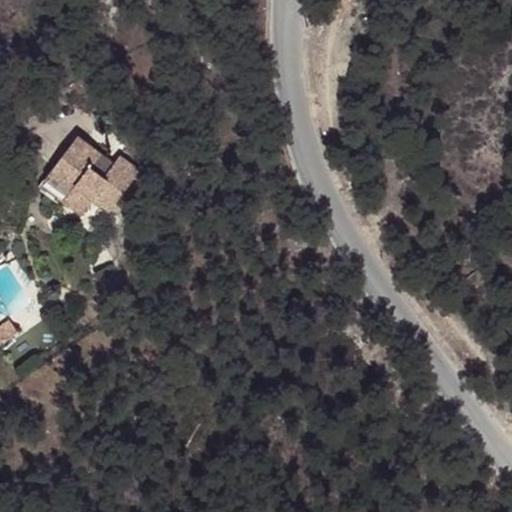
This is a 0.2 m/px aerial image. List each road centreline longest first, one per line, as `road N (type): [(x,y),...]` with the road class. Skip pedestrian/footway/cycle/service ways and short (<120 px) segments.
road 1 (unclassified): [(290,0),(290,103),(307,169),(332,221),(511,471)]
road 2 (track): [(0,43),(96,41),(111,22),(106,0)]
